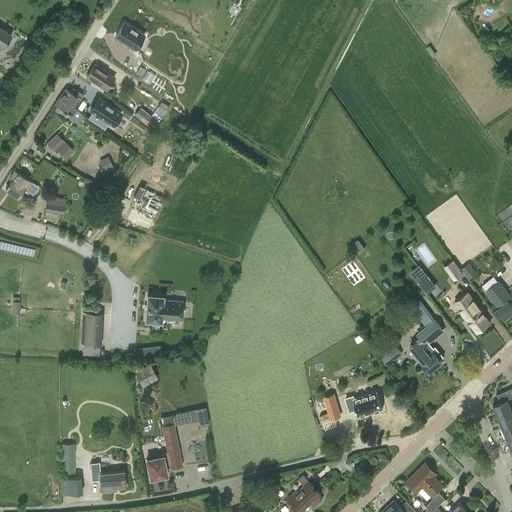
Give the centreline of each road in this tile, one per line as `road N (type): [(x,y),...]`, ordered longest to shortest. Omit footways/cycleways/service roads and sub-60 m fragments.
road 1 (unclassified): [(0,510),(172,495),(380,444),(414,445)]
road 2 (unclassified): [(0,178),(114,0)]
